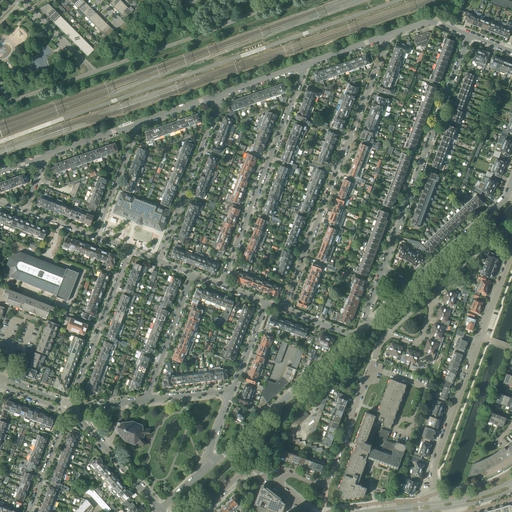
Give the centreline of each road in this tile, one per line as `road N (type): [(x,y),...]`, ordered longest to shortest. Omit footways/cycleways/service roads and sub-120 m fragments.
road 1 (track): [(0,141),(399,0)]
road 2 (residential): [(433,300),(416,342),(389,335),(380,343),(326,481),(286,474),(275,485)]
road 3 (residential): [(285,309),(383,38)]
road 4 (residential): [(469,35),(382,269)]
road 5 (residential): [(301,67),(220,285)]
road 6 (residential): [(215,461),(355,336)]
road 7 (residential): [(436,502),(432,470),(480,336)]
road 8 (residential): [(159,261),(215,97)]
road 9 (residential): [(68,408),(129,250)]
road 10 (residential): [(160,509),(68,408)]
road 11 (residential): [(410,286),(508,193)]
road 12 (residential): [(145,398),(192,274)]
